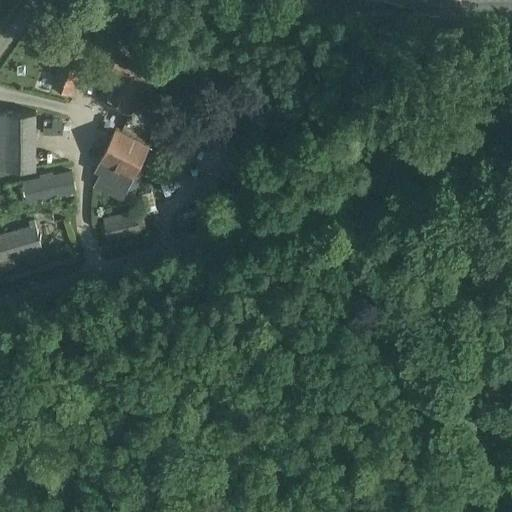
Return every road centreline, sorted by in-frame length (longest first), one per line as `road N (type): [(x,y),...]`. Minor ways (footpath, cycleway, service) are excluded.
road 1 (unclassified): [(0,303),(355,192),(511,121)]
road 2 (track): [(100,271),(83,214),(91,62),(71,0)]
